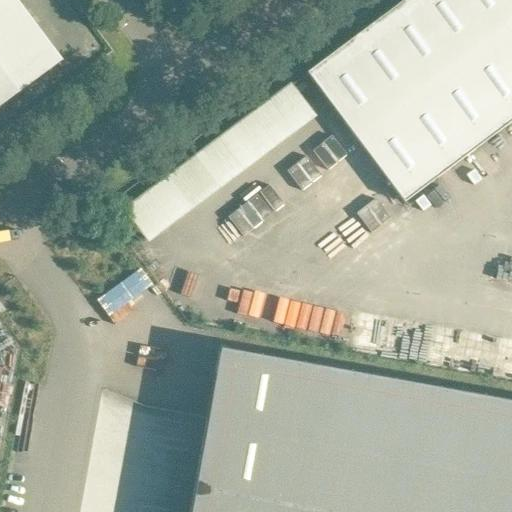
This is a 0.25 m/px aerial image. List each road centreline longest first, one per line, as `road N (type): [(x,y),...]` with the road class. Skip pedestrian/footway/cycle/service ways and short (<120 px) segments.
road 1 (unknown): [(8,214),(43,262),(64,319),(71,383),(52,511)]
road 2 (tertiary): [(0,221),(182,83)]
road 3 (tertiary): [(182,83),(295,0)]
